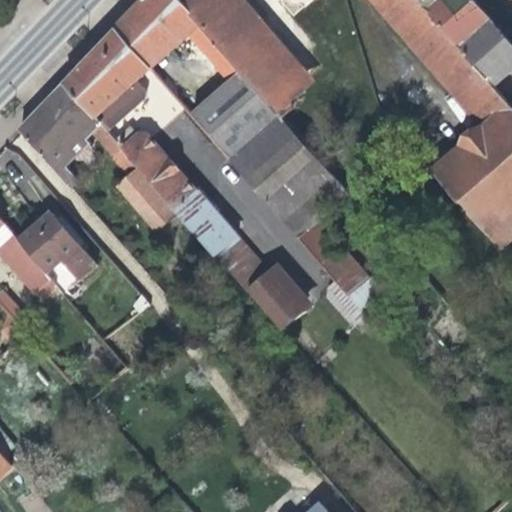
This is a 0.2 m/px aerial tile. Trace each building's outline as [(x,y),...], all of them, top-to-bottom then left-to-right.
[(190,41),(204,29),(177,0),(145,0),(129,17),(168,60),(190,41)] [(280,116),(308,91),(226,0),(177,0),(204,29),(241,72),(280,116)] [(249,0),(226,0),(308,91),(321,80),(249,0)] [(436,54),(388,0),(372,0),(482,125),(509,101),(498,88),(454,38),(436,54)] [(388,0),(436,54),(454,38),(420,0),(388,0)] [(420,0),(454,38),(498,88),(511,75),(511,42),(474,0),(420,0)] [(153,74),(168,60),(129,17),(116,32),(153,74)] [(204,29),(190,41),(229,82),(241,72),(204,29)] [(153,74),(116,32),(102,46),(138,87),(153,74)] [(81,68),(64,86),(97,123),(138,87),(102,46),(81,68)] [(241,72),(229,82),(194,113),(234,157),(229,161),(252,187),(300,241),(322,221),(351,196),(280,116),(241,72)] [(57,93),(51,100),(87,140),(92,135),(101,127),(97,123),(64,86),(57,93)] [(138,87),(97,123),(101,127),(106,133),(144,101),(144,93),(138,87)] [(90,143),(87,140),(51,100),(38,114),(76,157),(90,143)] [(467,138),(436,167),(494,234),(511,219),(511,104),(509,101),(482,125),(467,138)] [(76,157),(38,114),(31,121),(22,131),(59,173),(67,165),(76,157)] [(130,176),(139,169),(121,150),(116,143),(106,133),(101,127),(92,135),(130,176)] [(116,143),(121,150),(138,135),(132,129),(116,143)] [(139,169),(179,214),(202,194),(148,134),(138,135),(121,150),(139,169)] [(4,173),(18,184),(30,170),(16,159),(4,173)] [(252,187),(229,161),(222,168),(245,194),(252,187)] [(67,165),(59,173),(74,190),(82,182),(67,165)] [(139,169),(130,176),(116,189),(158,233),(179,214),(139,169)] [(202,194),(179,214),(219,258),(242,238),(202,194)] [(36,227),(19,242),(49,274),(64,261),(81,280),(98,264),(52,213),(36,227)] [(511,219),(494,234),(505,247),(511,240),(511,219)] [(392,299),(322,221),(300,241),(338,283),(370,319),(392,299)] [(0,252),(3,256),(19,242),(7,228),(0,234),(0,252)] [(248,291),(271,270),(242,238),(219,258),(248,291)] [(19,242),(3,256),(44,302),(60,287),(49,274),(19,242)] [(281,263),(271,270),(248,291),(284,331),(317,302),(281,263)] [(370,319),(338,283),(324,295),(356,331),(370,319)] [(5,292),(0,296),(0,309),(13,324),(27,340),(29,342),(40,332),(5,292)] [(2,333),(16,350),(27,340),(13,324),(2,333)] [(0,427),(0,449),(7,457),(18,448),(0,427)] [(0,478),(15,467),(7,457),(0,449),(0,478)]
